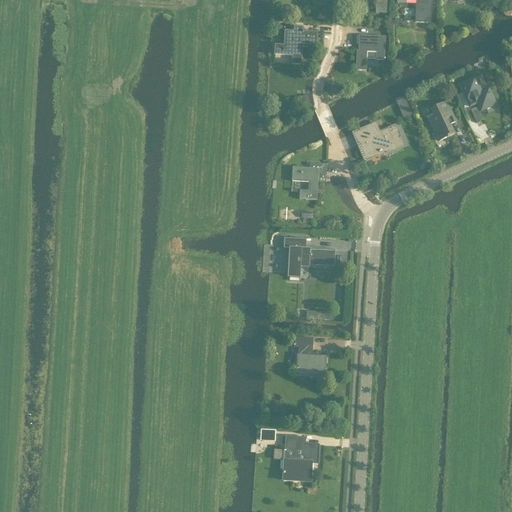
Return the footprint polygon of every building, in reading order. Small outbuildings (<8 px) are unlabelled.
[(376,0),(377,2),(376,2),(376,13),(386,14),(386,0),(376,0)] [(430,24),(431,0),(416,0),(416,4),(418,4),(417,7),(416,7),(415,23),(430,24)] [(275,46),(274,55),(292,56),(292,65),(301,65),(302,48),(316,49),(317,33),(285,32),(284,46),(275,46)] [(356,52),(356,71),(366,71),(367,52),(376,53),(376,60),(384,61),(385,37),(359,36),(358,52),(356,52)] [(404,64),(401,59),(394,62),(397,68),(404,64)] [(474,78),(460,85),(470,107),(477,103),(481,111),(495,104),(488,89),(481,93),(474,78)] [(310,105),(308,95),(299,97),(302,107),(310,105)] [(434,116),(427,120),(438,142),(454,135),(449,126),(456,122),(446,101),(430,109),(434,116)] [(477,108),(471,111),(476,123),(483,120),(477,108)] [(369,141),(358,146),(365,162),(400,147),(397,139),(399,138),(394,126),(377,134),(373,125),(364,129),(369,141)] [(292,168),(291,182),(308,183),(308,191),(299,191),(299,200),(317,201),(318,179),(326,179),(327,165),(310,164),(309,169),(292,168)] [(284,239),(284,248),(291,248),(289,280),(299,280),(300,265),(309,266),(309,264),(334,265),(335,251),(306,249),(306,241),(284,239)] [(293,344),(293,346),(295,346),(294,347),(299,348),(299,356),(298,356),(297,375),(307,375),(307,372),(325,373),(326,358),(308,357),(308,346),(312,346),(313,339),(295,338),(295,344),(293,344)] [(271,444),(272,432),(261,431),(260,443),(271,444)] [(311,478),(312,463),(317,463),(319,446),(304,445),(304,447),(299,447),(300,438),(286,437),(285,450),(284,449),(284,452),(285,452),(284,461),(283,480),(292,480),(293,477),(311,478)]
